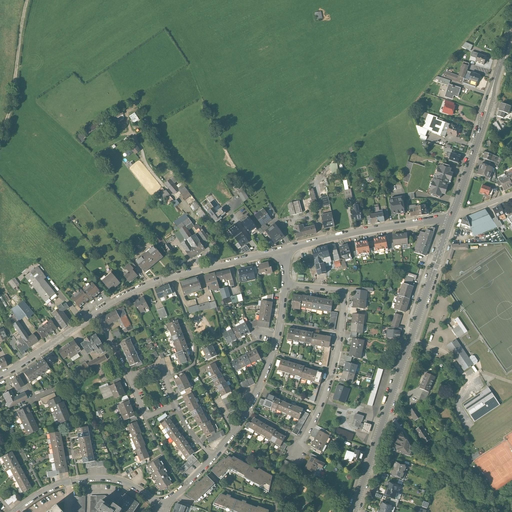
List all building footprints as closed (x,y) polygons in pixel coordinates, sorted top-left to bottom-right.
[(479,52),(476,61),(484,64),(487,54),(479,52)] [(469,63),(463,61),(459,73),(453,71),(454,67),(448,66),(442,73),(463,80),(464,75),(469,63)] [(476,84),(479,72),(471,70),(469,77),(464,75),(463,80),(476,84)] [(458,93),(461,85),(449,81),(444,94),(452,97),(454,92),(458,93)] [(456,103),(443,99),(440,109),(453,113),(456,103)] [(511,102),(502,99),(498,113),(504,115),(506,109),(511,111),(511,102)] [(131,116),(135,123),(140,120),(136,113),(131,116)] [(428,114),(422,128),(440,136),(445,123),(437,120),(438,118),(428,114)] [(498,121),(493,124),(497,132),(502,130),(498,121)] [(456,135),(459,127),(448,124),(446,132),(456,135)] [(461,153),(451,151),(449,159),(459,161),(461,153)] [(499,155),(486,151),(484,157),(497,161),(499,155)] [(439,160),(435,173),(450,178),(454,166),(439,160)] [(480,161),(477,171),(490,176),(494,165),(480,161)] [(499,176),(505,186),(511,182),(511,178),(508,171),(499,176)] [(450,178),(435,173),(430,187),(441,191),(442,188),(447,190),(450,178)] [(182,191),(174,177),(166,182),(174,196),(182,191)] [(494,184),(483,180),(480,188),(492,192),(494,184)] [(186,187),(181,192),(186,200),(192,195),(186,187)] [(352,189),(345,190),(346,199),(354,198),(352,189)] [(239,194),(245,202),(250,198),(245,190),(239,194)] [(324,206),(331,205),(329,195),(322,196),(324,206)] [(390,197),(393,213),(405,211),(403,195),(390,197)] [(288,201),(291,211),(302,208),(299,196),(291,198),(288,201)] [(204,200),(202,201),(217,222),(222,218),(211,202),(207,204),(204,200)] [(196,201),(191,206),(195,211),(201,207),(196,201)] [(418,211),(418,212),(429,210),(427,201),(410,204),(412,212),(418,211)] [(500,206),(492,209),(496,219),(504,215),(500,206)] [(352,208),(353,217),(363,216),(362,207),(352,208)] [(203,220),(208,216),(202,208),(197,211),(203,220)] [(321,210),(324,224),(335,221),(332,208),(321,210)] [(384,208),(377,209),(378,218),(385,217),(384,208)] [(371,219),(378,218),(377,209),(370,211),(371,219)] [(485,210),(466,217),(473,237),(497,228),(485,210)] [(254,217),(261,228),(269,222),(262,212),(254,217)] [(303,218),(293,221),(297,234),(318,228),(316,220),(304,223),(303,218)] [(242,223),(250,235),(256,230),(248,219),(242,223)] [(267,229),(276,242),(287,234),(277,221),(267,229)] [(233,238),(241,233),(235,225),(227,230),(233,238)] [(184,227),(177,231),(184,241),(187,239),(191,236),(184,227)] [(198,230),(206,242),(210,240),(202,227),(198,230)] [(421,233),(420,235),(431,239),(433,233),(426,231),(425,234),(421,233)] [(233,238),(240,248),(248,243),(241,233),(233,238)] [(406,234),(399,235),(400,245),(407,245),(406,234)] [(191,236),(187,239),(197,254),(203,249),(193,235),(191,236)] [(393,246),(400,245),(399,235),(392,236),(393,246)] [(428,249),(431,239),(420,235),(417,245),(428,249)] [(387,238),(373,239),(374,251),(388,250),(387,238)] [(189,259),(197,254),(187,239),(184,241),(179,244),(189,259)] [(367,242),(355,244),(357,255),(369,253),(367,242)] [(468,250),(468,244),(451,245),(446,259),(450,261),(454,251),(468,250)] [(335,245),(327,247),(330,261),(338,258),(335,245)] [(351,254),(348,245),(339,248),(342,257),(351,254)] [(425,257),(428,249),(417,245),(414,253),(425,257)] [(155,246),(145,254),(154,265),(164,257),(155,246)] [(311,252),(317,273),(325,271),(323,263),(330,261),(327,247),(311,252)] [(145,273),(154,265),(145,254),(136,262),(145,273)] [(129,270),(126,273),(131,280),(138,275),(134,269),(135,268),(131,262),(126,266),(129,270)] [(268,262),(257,266),(260,274),(265,273),(265,276),(271,274),(268,262)] [(11,263),(5,266),(12,277),(18,273),(11,263)] [(24,271),(44,297),(55,289),(35,263),(24,271)] [(250,267),(235,270),(238,284),(253,280),(250,267)] [(112,271),(103,279),(110,287),(115,283),(117,286),(122,282),(112,271)] [(230,271),(217,274),(219,282),(225,280),(226,283),(233,281),(230,271)] [(221,289),(219,282),(217,274),(206,277),(210,292),(221,289)] [(83,288),(89,295),(91,297),(102,288),(93,278),(83,288)] [(198,278),(189,281),(193,294),(202,291),(198,278)] [(184,296),(193,294),(189,281),(180,283),(184,296)] [(168,284),(154,291),(157,299),(171,292),(168,284)] [(80,285),(70,294),(79,304),(89,295),(83,288),(80,285)] [(355,285),(355,294),(367,295),(368,286),(355,285)] [(401,285),(398,297),(409,300),(412,288),(401,285)] [(239,301),(237,295),(232,296),(229,286),(221,289),(225,304),(232,302),(233,303),(239,301)] [(367,304),(367,295),(355,294),(354,303),(367,304)] [(30,307),(23,296),(14,302),(16,305),(13,308),(14,309),(9,312),(13,319),(18,316),(25,311),(26,314),(30,312),(28,309),(30,307)] [(290,309),(297,310),(299,297),(292,296),(290,309)] [(141,297),(134,301),(140,313),(148,309),(141,297)] [(297,310),(304,311),(306,298),(299,297),(297,310)] [(405,314),(409,300),(398,297),(394,311),(405,314)] [(304,311),(311,312),(313,299),(306,298),(304,311)] [(311,312),(318,313),(319,300),(313,299),(311,312)] [(318,313),(325,314),(326,301),(319,300),(318,313)] [(213,301),(187,308),(188,314),(215,307),(213,301)] [(333,302),(326,301),(325,314),(332,315),(333,302)] [(51,313),(63,328),(70,323),(63,314),(70,309),(66,304),(63,306),(61,304),(56,307),(57,308),(51,313)] [(162,308),(155,311),(159,320),(165,317),(162,308)] [(354,308),(353,318),(366,319),(367,310),(354,308)] [(114,310),(102,316),(106,324),(116,319),(118,318),(114,310)] [(44,319),(50,329),(58,324),(51,314),(44,319)] [(118,318),(116,319),(123,333),(131,329),(124,315),(118,318)] [(404,318),(395,315),(390,330),(399,330),(404,318)] [(22,332),(28,342),(38,335),(34,329),(29,333),(18,316),(13,319),(22,332)] [(458,338),(469,331),(460,317),(456,319),(460,325),(453,329),(458,338)] [(365,328),(366,319),(353,318),(352,327),(365,328)] [(50,329),(44,319),(36,324),(43,334),(50,329)] [(165,324),(167,330),(178,326),(176,320),(165,324)] [(258,321),(246,325),(248,331),(254,328),(266,330),(268,323),(258,321)] [(245,324),(240,326),(245,335),(249,333),(248,331),(246,325),(245,324)] [(167,330),(169,335),(180,331),(178,326),(167,330)] [(240,337),(245,335),(240,326),(236,328),(240,337)] [(92,327),(86,330),(87,332),(83,334),(90,347),(97,343),(100,347),(108,343),(99,327),(94,330),(92,327)] [(236,328),(231,330),(236,339),(240,337),(236,328)] [(287,341),(294,342),(296,330),(289,329),(287,341)] [(232,341),(236,339),(231,330),(227,332),(232,341)] [(303,331),(296,330),(294,342),(301,343),(303,331)] [(390,330),(386,330),(386,340),(400,339),(399,330),(390,330)] [(169,335),(171,341),(182,337),(180,331),(169,335)] [(310,332),(303,331),(301,343),(308,344),(310,332)] [(17,342),(22,350),(25,348),(23,345),(28,342),(22,332),(16,336),(19,340),(17,342)] [(227,344),(232,341),(227,332),(223,334),(227,344)] [(317,333),(310,332),(308,344),(315,345),(317,333)] [(76,333),(60,344),(65,352),(70,348),(73,353),(81,348),(79,344),(82,342),(76,333)] [(324,334),(317,333),(315,345),(323,346),(324,334)] [(324,334),(323,346),(330,347),(331,335),(324,334)] [(353,334),(352,342),(364,344),(365,336),(353,334)] [(171,341),(173,347),(184,343),(182,337),(171,341)] [(118,344),(121,349),(131,345),(128,339),(118,344)] [(457,339),(447,346),(463,372),(475,365),(478,363),(478,360),(475,356),(473,356),(469,358),(457,339)] [(362,352),(364,344),(352,342),(350,350),(362,352)] [(186,348),(184,343),(173,347),(175,352),(185,349),(186,348)] [(133,350),(131,345),(121,349),(123,355),(133,350)] [(201,350),(204,356),(212,352),(210,347),(201,350)] [(52,348),(45,353),(51,362),(58,357),(52,348)] [(177,358),(187,355),(185,349),(175,352),(177,358)] [(136,356),(133,350),(123,355),(126,360),(136,356)] [(256,350),(251,352),(255,361),(260,358),(256,350)] [(155,352),(148,355),(151,361),(157,358),(156,356),(155,352)] [(215,357),(212,352),(204,356),(206,361),(215,357)] [(251,352),(246,355),(250,363),(255,361),(251,352)] [(45,353),(40,356),(46,365),(51,362),(45,353)] [(88,363),(87,362),(78,366),(81,374),(91,369),(91,368),(109,359),(106,354),(88,363)] [(187,355),(177,358),(180,365),(189,361),(187,355)] [(246,355),(241,357),(245,365),(250,363),(246,355)] [(46,365),(40,356),(35,360),(41,368),(46,365)] [(138,361),(136,356),(126,360),(128,366),(138,361)] [(169,356),(165,358),(170,370),(174,369),(169,356)] [(241,357),(236,359),(240,368),(245,365),(241,357)] [(235,370),(240,368),(236,359),(231,362),(235,370)] [(41,368),(35,360),(30,363),(36,371),(41,368)] [(202,368),(205,372),(215,366),(212,361),(202,368)] [(36,371),(30,363),(25,366),(31,375),(36,371)] [(277,374),(284,376),(287,365),(280,363),(277,374)] [(345,363),(342,372),(355,376),(357,367),(345,363)] [(293,367),(287,365),(284,376),(290,378),(293,367)] [(218,371),(215,366),(205,372),(208,377),(218,371)] [(300,369),(293,367),(290,378),(297,380),(300,369)] [(307,370),(300,369),(297,380),(303,382),(307,370)] [(313,372),(307,370),(303,382),(310,384),(313,372)] [(389,374),(377,370),(367,403),(379,408),(389,374)] [(208,377),(211,382),(221,376),(218,371),(208,377)] [(320,374),(313,372),(310,384),(317,385),(320,374)] [(353,385),(355,376),(342,372),(340,380),(353,385)] [(436,380),(424,374),(417,388),(430,393),(436,380)] [(17,375),(10,379),(15,390),(23,386),(17,375)] [(175,386),(186,382),(184,375),(173,380),(175,386)] [(224,381),(221,376),(211,382),(215,387),(224,381)] [(117,380),(108,384),(114,397),(123,392),(117,380)] [(250,380),(237,386),(240,393),(253,387),(250,380)] [(215,387),(218,392),(228,386),(224,381),(215,387)] [(186,382),(175,386),(178,393),(189,388),(186,382)] [(231,391),(228,386),(218,392),(221,397),(231,391)] [(348,391),(336,388),(332,402),(344,405),(348,391)] [(501,405),(489,388),(464,406),(475,422),(501,405)] [(8,389),(0,393),(0,394),(7,408),(25,400),(22,393),(13,398),(8,389)] [(183,400),(185,404),(195,400),(192,395),(183,400)] [(263,406),(269,408),(273,399),(267,396),(263,406)] [(50,407),(58,403),(56,398),(44,403),(46,409),(50,407)] [(279,401),(273,399),(269,408),(275,411),(279,401)] [(115,405),(119,412),(129,407),(125,400),(115,405)] [(197,404),(195,400),(185,404),(188,409),(197,404)] [(285,404),(279,401),(275,411),(280,413),(285,404)] [(50,407),(52,412),(63,408),(60,402),(58,403),(50,407)] [(199,409),(197,404),(188,409),(190,414),(191,413),(199,409)] [(290,406),(285,404),(280,413),(286,416),(290,406)] [(286,416),(292,418),(296,409),(290,406),(286,416)] [(132,414),(129,407),(119,412),(122,419),(132,414)] [(13,414),(15,419),(27,414),(25,408),(13,414)] [(65,413),(63,408),(52,412),(55,418),(65,413)] [(191,413),(194,418),(203,413),(201,408),(199,409),(191,413)] [(409,413),(415,422),(422,418),(416,408),(409,413)] [(302,411),(296,409),(292,418),(298,421),(302,411)] [(65,413),(55,418),(57,423),(68,419),(65,413)] [(205,418),(203,413),(194,418),(196,423),(205,418)] [(363,417),(351,413),(347,426),(358,430),(363,417)] [(15,419),(18,425),(30,420),(27,414),(15,419)] [(157,424),(160,429),(169,422),(166,418),(157,424)] [(208,423),(205,418),(196,423),(198,427),(200,427),(208,423)] [(18,425),(21,431),(33,425),(30,420),(18,425)] [(126,425),(128,431),(137,427),(135,421),(126,425)] [(249,429),(254,432),(259,424),(253,421),(249,429)] [(172,427),(169,422),(160,429),(164,433),(172,427)] [(200,427),(202,431),(212,427),(210,422),(208,423),(200,427)] [(264,427),(259,424),(254,432),(260,435),(264,427)] [(36,431),(33,425),(21,431),(24,437),(36,431)] [(296,426),(293,432),(298,434),(301,429),(296,426)] [(416,430),(424,444),(432,440),(423,426),(416,430)] [(140,433),(137,427),(128,431),(131,436),(138,433),(140,433)] [(176,431),(172,427),(164,433),(167,438),(176,431)] [(215,431),(212,427),(202,431),(205,436),(215,431)] [(270,430),(264,427),(260,435),(266,438),(270,430)] [(276,433),(270,430),(266,438),(271,441),(276,433)] [(179,436),(176,431),(167,438),(170,442),(179,436)] [(316,431),(313,439),(325,444),(329,436),(316,431)] [(206,439),(208,445),(224,438),(222,432),(206,439)] [(403,434),(394,432),(390,451),(411,455),(412,448),(403,434)] [(130,437),(132,442),(140,438),(138,433),(131,436),(130,437)] [(276,433),(271,441),(277,444),(281,436),(276,433)] [(182,440),(179,436),(170,442),(173,447),(182,440)] [(281,436),(277,444),(283,447),(287,439),(281,436)] [(143,444),(140,438),(132,442),(134,447),(141,444),(143,444)] [(322,453),(325,444),(313,439),(309,447),(322,453)] [(185,445),(182,440),(173,447),(177,451),(185,445)] [(133,448),(136,454),(144,450),(141,444),(134,447),(133,448)] [(189,449),(185,445),(177,451),(180,456),(189,449)] [(192,454),(189,449),(180,456),(183,460),(192,454)] [(146,456),(144,450),(136,454),(138,460),(146,456)] [(352,460),(353,459),(354,453),(347,451),(344,458),(352,460)] [(363,454),(355,451),(354,453),(353,459),(361,461),(363,454)] [(0,458),(0,461),(2,465),(13,460),(10,453),(0,458)] [(193,456),(178,470),(182,475),(197,460),(193,456)] [(218,479),(229,467),(228,456),(225,459),(223,458),(216,465),(217,466),(211,471),(218,479)] [(232,458),(228,456),(229,467),(244,476),(250,467),(233,457),(232,458)] [(323,464),(308,457),(302,469),(313,474),(316,467),(321,469),(323,464)] [(158,459),(148,466),(152,474),(163,468),(164,467),(158,459)] [(16,466),(13,460),(2,465),(5,471),(7,471),(16,466)] [(396,462),(394,468),(404,472),(406,465),(396,462)] [(7,471),(10,476),(19,472),(16,466),(7,471)] [(261,473),(250,467),(244,476),(261,486),(264,482),(270,485),(272,476),(263,471),(261,473)] [(168,476),(163,468),(152,474),(157,482),(162,479),(168,476)] [(402,478),(404,472),(394,468),(392,474),(402,478)] [(23,477),(19,472),(10,476),(13,482),(23,477)] [(172,484),(168,476),(162,479),(157,482),(156,483),(162,491),(167,487),(172,484)] [(215,484),(206,476),(199,483),(198,481),(195,484),(196,485),(186,496),(196,502),(215,484)] [(26,483),(23,477),(13,482),(16,488),(26,483)] [(26,483),(16,488),(20,494),(29,489),(26,483)] [(388,483),(386,489),(398,493),(399,487),(388,483)] [(396,499),(398,493),(386,489),(384,496),(396,499)] [(14,494),(5,501),(9,506),(18,499),(14,494)] [(117,505),(122,509),(126,511),(131,511),(137,503),(124,494),(117,505)] [(213,506),(229,511),(231,511),(237,500),(230,498),(231,496),(227,495),(227,497),(221,494),(213,506)] [(111,507),(101,500),(96,508),(98,510),(96,511),(119,511),(122,509),(117,505),(113,503),(111,507)] [(231,511),(249,511),(252,506),(246,504),(246,502),(243,501),(242,502),(237,500),(231,511)] [(381,503),(379,509),(387,511),(390,511),(393,507),(381,503)]
